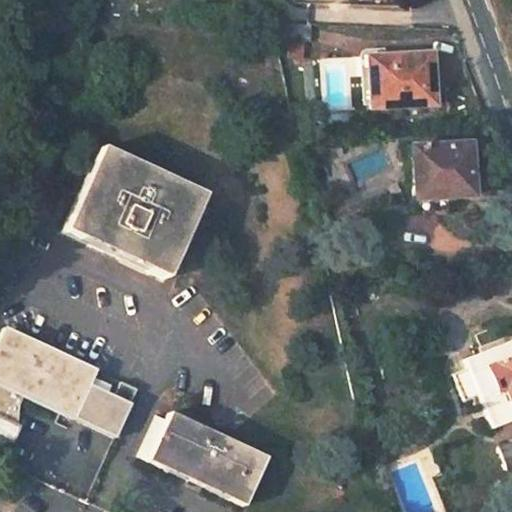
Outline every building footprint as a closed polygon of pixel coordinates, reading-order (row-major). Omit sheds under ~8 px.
[(307,18),(272,16),(270,34),(284,37),(307,36),(307,18)] [(438,50),(376,51),(377,73),(368,72),(369,104),(440,104),(438,50)] [(468,142),(413,141),(414,208),(450,209),(450,194),(469,195),(468,142)] [(206,199),(100,148),(58,231),(163,283),(206,199)] [(94,369),(2,324),(0,329),(0,438),(1,437),(7,440),(14,427),(7,424),(20,397),(118,443),(138,395),(119,387),(109,409),(81,395),(94,369)] [(511,333),(462,354),(489,426),(511,416),(511,333)] [(267,454),(171,408),(147,460),(242,506),(267,454)] [(504,469),(511,467),(511,426),(493,432),(504,469)]
